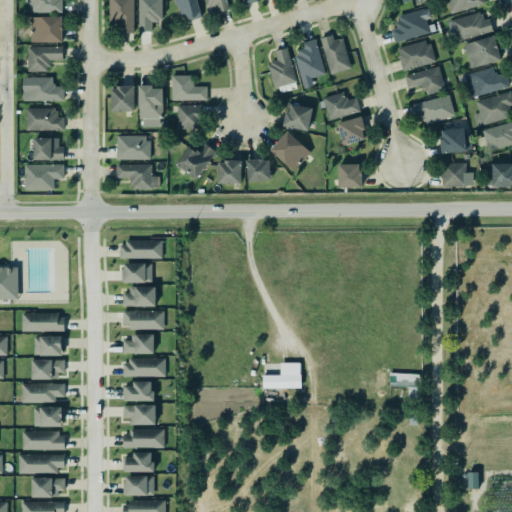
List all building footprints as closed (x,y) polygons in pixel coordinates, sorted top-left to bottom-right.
[(29,0),(61,0),(61,13),(38,13),(38,12),(29,12),(29,0)] [(108,0),(109,23),(120,22),(120,33),(134,33),(133,0),(108,0)] [(138,0),(139,31),(152,31),(152,21),(162,21),(161,0),(138,0)] [(195,0),(200,17),(187,21),(186,17),(184,17),(184,15),(180,16),(177,4),(174,4),(172,0),(195,0)] [(203,0),(225,0),(228,9),(216,12),(215,7),(208,9),(207,6),(205,7),(203,0)] [(445,0),(449,13),(484,4),(482,0),(445,0)] [(395,43),(430,32),(426,20),(431,18),(428,7),(396,17),(399,27),(391,29),(395,43)] [(477,11),(451,18),(451,21),(456,40),(492,30),(488,18),(482,19),(481,14),(478,14),(477,11)] [(29,16),(29,43),(61,43),(61,32),(61,25),(61,17),(29,16)] [(351,69),(343,38),(334,40),(332,35),(320,38),(330,75),(351,69)] [(463,44),(470,69),(501,60),(494,35),(463,44)] [(303,89),(313,86),(311,78),(325,74),(316,39),(302,43),(304,51),(294,53),(303,89)] [(403,71),(435,62),(429,39),(397,48),(403,71)] [(63,47),(28,46),(27,71),(49,72),(49,60),(63,60),(63,47)] [(274,88),(277,87),(279,93),(296,88),(294,82),(296,82),(286,48),(273,51),(276,60),(269,62),(270,64),(267,65),(274,88)] [(402,74),(406,89),(420,85),(421,92),(424,91),(426,96),(446,90),(438,64),(402,74)] [(470,73),(491,67),(493,73),(495,72),(496,76),(503,73),(507,87),(476,96),(470,73)] [(170,75),(189,75),(189,80),(192,80),(192,86),(205,86),(206,100),(170,100),(170,75)] [(62,101),(62,87),(53,87),(53,84),(51,84),(51,77),(23,77),(23,93),(29,93),(29,101),(62,101)] [(139,86),(140,127),(162,126),(162,86),(139,86)] [(134,87),(111,87),(111,111),(135,111),(134,87)] [(328,120),(359,111),(355,97),(347,100),(346,97),(344,98),(342,91),(321,97),(328,120)] [(478,113),(473,114),(476,126),(511,118),(509,107),(511,105),(511,97),(511,92),(475,100),(478,113)] [(424,123),(454,118),(450,96),(413,103),(415,117),(423,116),(424,123)] [(286,103),(311,108),(307,132),(282,126),(284,114),(286,103)] [(178,130),(201,129),(200,105),(177,106),(178,130)] [(64,130),(63,118),(57,118),(57,108),(26,108),(26,130),(64,130)] [(335,123),(360,116),(366,138),(364,139),(364,140),(342,146),(335,123)] [(480,130),(511,120),(511,143),(487,151),(480,130)] [(440,131),(441,137),(439,137),(441,154),(466,151),(465,149),(470,149),(468,135),(464,135),(462,128),(440,131)] [(311,152),(287,131),(270,149),(293,171),(311,152)] [(149,159),(115,160),(115,146),(115,143),(116,143),(116,135),(144,135),(144,140),(149,140),(149,159)] [(58,138),(34,138),(34,160),(64,160),(64,146),(58,146),(58,138)] [(194,180),(174,165),(188,146),(193,150),(194,148),(198,151),(204,143),(215,151),(208,161),(208,162),(194,180)] [(247,181),(270,180),(270,159),(246,160),(247,181)] [(217,163),(223,163),(224,161),(240,161),(240,185),(216,184),(217,163)] [(466,162),(441,163),(442,187),(472,186),(472,178),(466,178),(466,162)] [(115,164),(150,163),(151,175),(157,175),(158,186),(151,186),(151,189),(131,189),(131,184),(129,184),(129,178),(115,178),(115,164)] [(360,163),(338,164),(338,187),(361,187),(360,163)] [(511,187),(511,163),(491,163),(492,187),(511,187)] [(23,165),(23,190),(52,190),(53,179),(62,179),(62,165),(23,165)] [(119,258),(161,258),(161,241),(119,240),(119,258)] [(122,261),(144,261),(144,262),(150,262),(150,280),(120,280),(120,268),(122,268),(122,261)] [(0,267),(20,267),(20,300),(0,300),(0,267)] [(122,306),(155,307),(155,287),(128,286),(128,293),(122,293),(122,306)] [(163,328),(163,310),(122,311),(122,328),(163,328)] [(21,313),(21,331),(63,331),(64,314),(21,313)] [(153,333),(133,334),(133,339),(122,339),(122,354),(153,353),(153,333)] [(63,355),(63,336),(33,335),(33,355),(63,355)] [(165,376),(165,359),(122,358),(122,376),(165,376)] [(64,359),(31,359),(31,379),(57,379),(58,372),(63,372),(64,359)] [(262,388),(300,387),(300,362),(280,363),(280,374),(262,375),(262,388)] [(407,398),(419,398),(420,374),(389,373),(388,386),(408,386),(407,398)] [(152,400),(152,381),(133,381),(133,386),(125,386),(125,400),(152,400)] [(64,383),(21,383),(21,402),(55,402),(55,396),(63,396),(64,383)] [(155,424),(155,404),(122,405),(122,417),(128,417),(128,424),(155,424)] [(33,426),(63,426),(63,406),(33,406),(33,426)] [(122,447),(163,448),(164,429),(123,429),(122,447)] [(20,430),(57,430),(57,435),(63,435),(63,448),(21,448),(20,430)] [(152,471),(152,453),(123,454),(123,472),(152,471)] [(64,454),(18,454),(18,473),(56,473),(56,467),(64,467),(64,454)] [(468,489),(478,489),(478,472),(467,472),(468,489)] [(125,495),(153,495),(153,475),(125,475),(125,495)] [(57,497),(57,490),(63,490),(63,478),(32,477),(31,497),(57,497)] [(121,504),(121,511),(164,511),(164,498),(127,498),(127,504),(121,504)] [(63,511),(64,501),(21,501),(21,511),(63,511)]
